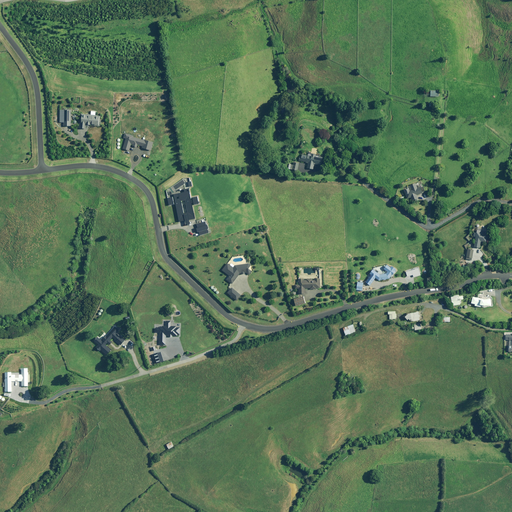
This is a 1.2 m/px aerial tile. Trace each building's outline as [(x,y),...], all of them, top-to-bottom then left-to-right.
[(72,126),(72,110),(61,110),(60,122),(64,122),(64,126),(72,126)] [(91,110),(91,114),(81,114),(81,118),(80,118),(79,128),(86,128),(86,125),(100,126),(100,115),(96,115),(96,111),(91,110)] [(134,135),(125,133),(124,138),(126,139),(124,149),(132,151),(133,146),(138,147),(138,145),(143,146),(143,148),(152,150),(154,142),(133,137),(134,135)] [(311,154),(311,156),(302,154),(302,158),(300,157),(299,161),(308,163),(307,168),(313,169),(314,164),(321,165),(323,157),(317,156),(317,155),(311,154)] [(300,163),(294,162),(293,165),(290,164),(289,169),(295,170),(298,170),(300,163)] [(423,193),(419,183),(411,186),(412,190),(410,191),(409,189),(404,190),(407,199),(411,198),(413,203),(419,200),(418,195),(423,193)] [(190,199),(188,189),(184,190),(184,193),(171,195),(172,198),(167,199),(169,206),(175,205),(179,223),(185,222),(185,224),(195,222),(192,206),(198,205),(197,197),(190,199)] [(207,225),(206,222),(197,224),(198,228),(197,228),(198,232),(199,232),(200,236),(210,233),(208,225),(207,225)] [(483,231),(477,230),(477,233),(475,233),(474,237),(476,237),(474,247),(480,248),(483,231)] [(236,265),(234,268),(228,263),(222,271),(229,276),(226,280),(232,285),(235,281),(240,274),(246,274),(249,276),(253,271),(252,266),(250,263),(236,265)] [(376,278),(380,281),(382,280),(385,280),(390,278),(397,270),(392,266),(391,268),(387,265),(384,269),(386,271),(383,275),(381,276),(373,270),(370,274),(371,275),(366,282),(370,285),(376,278)] [(320,279),(315,279),(299,279),(299,285),(296,285),(296,289),(299,289),(299,294),(306,294),(306,288),(310,288),(310,289),(316,289),(316,288),(320,288),(320,279)] [(241,295),(232,288),(228,293),(237,301),(241,295)] [(463,296),(459,296),(459,295),(451,297),(453,306),(461,305),(460,300),(464,299),(463,296)] [(306,303),(304,296),(294,299),(296,306),(306,303)] [(481,298),(473,297),(472,303),(475,304),(475,306),(481,307),(481,305),(491,307),(492,300),(481,298)] [(397,319),(397,311),(388,312),(388,314),(390,314),(390,319),(397,319)] [(423,320),(421,312),(409,314),(406,316),(407,320),(412,319),(413,322),(423,320)] [(159,332),(159,345),(166,345),(166,336),(168,336),(168,337),(172,337),(172,336),(177,336),(177,334),(179,335),(180,327),(170,326),(170,321),(166,321),(166,326),(162,326),(162,327),(158,327),(158,328),(155,328),(154,332),(159,332)] [(356,332),(354,325),(343,328),(346,336),(356,332)] [(120,330),(116,326),(107,336),(104,333),(100,337),(99,336),(92,343),(107,356),(113,348),(110,345),(112,342),(110,340),(112,338),(123,348),(127,343),(117,333),(120,330)] [(160,352),(153,355),(156,364),(163,362),(160,352)] [(28,375),(28,368),(21,368),(21,372),(22,372),(22,375),(12,375),(12,372),(6,372),(6,392),(12,392),(12,381),(22,381),(22,386),(28,386),(28,383),(30,383),(30,375),(28,375)] [(172,441),(166,444),(168,449),(175,446),(172,441)]
